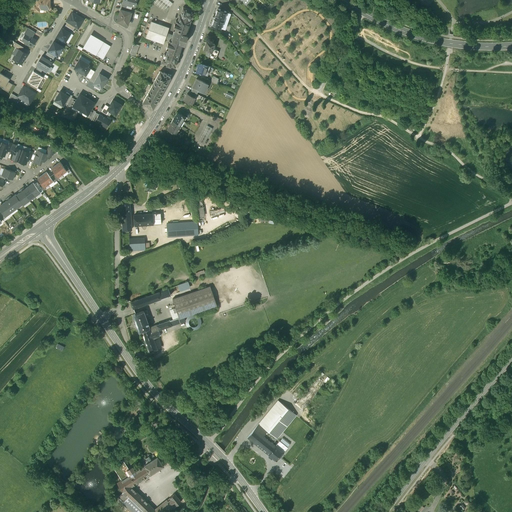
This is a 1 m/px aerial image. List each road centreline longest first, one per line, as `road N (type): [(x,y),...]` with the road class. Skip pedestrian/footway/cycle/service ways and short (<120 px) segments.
road 1 (track): [(511,201),(379,273),(285,349),(203,449),(179,511)]
road 2 (secondary): [(40,227),(136,371),(228,464),(263,511)]
road 3 (unclassified): [(385,511),(511,358)]
road 4 (secondary): [(344,0),(426,37),(511,45)]
road 5 (secondary): [(209,0),(157,119)]
road 6 (unclassified): [(113,171),(98,155),(0,114)]
